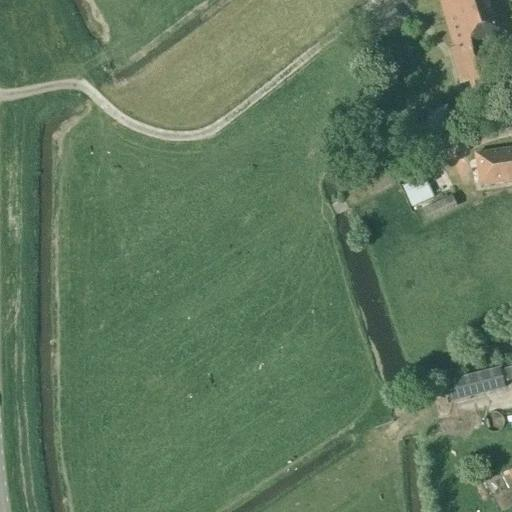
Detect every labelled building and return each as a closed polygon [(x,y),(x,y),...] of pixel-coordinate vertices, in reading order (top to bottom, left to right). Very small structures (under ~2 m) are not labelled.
[(439,0),(443,11),(455,52),(460,51),(470,83),(474,98),(495,92),(483,48),(511,39),(511,17),(507,0),(439,0)] [(431,122),(450,117),(447,105),(427,110),(431,122)] [(511,150),(476,155),(480,187),(511,182),(511,150)] [(412,208),(433,198),(423,176),(418,179),(418,180),(402,189),(412,208)] [(453,200),(423,214),(426,220),(456,207),(453,200)] [(451,403),(506,389),(500,368),(446,383),(451,403)] [(494,433),(496,433),(497,433),(499,432),(500,431),(501,430),(503,429),(503,428),(504,426),(504,424),(504,423),(504,421),(504,420),(503,418),(502,417),(501,416),(500,415),(499,414),(497,413),(496,413),(494,413),(493,413),(491,413),(490,414),(488,415),(487,416),(486,417),(485,418),(485,420),(484,421),(484,423),(484,425),(484,426),(485,428),(486,429),(487,430),(488,431),(490,432),(491,433),(493,433),(494,433)]
